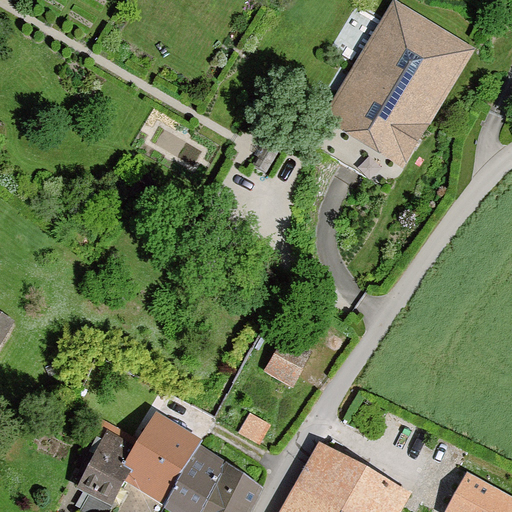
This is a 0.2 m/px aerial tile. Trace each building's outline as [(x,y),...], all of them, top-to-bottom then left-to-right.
[(467,51),(393,5),(324,118),(399,163),(467,51)] [(0,345),(15,320),(0,310),(0,345)] [(308,353),(283,340),(266,370),(291,384),(300,368),(308,353)] [(268,426),(251,417),(242,433),(259,442),(268,426)] [(165,502),(195,448),(196,445),(155,421),(138,453),(124,479),(165,502)] [(108,511),(120,488),(124,479),(138,453),(108,437),(81,487),(90,492),(79,511),(108,511)] [(163,505),(174,511),(200,511),(222,467),(195,448),(165,502),(163,505)] [(395,511),(405,495),(321,449),(286,511),(395,511)] [(247,511),(259,490),(222,467),(200,511),(247,511)] [(511,511),(511,499),(468,475),(447,511),(511,511)]
